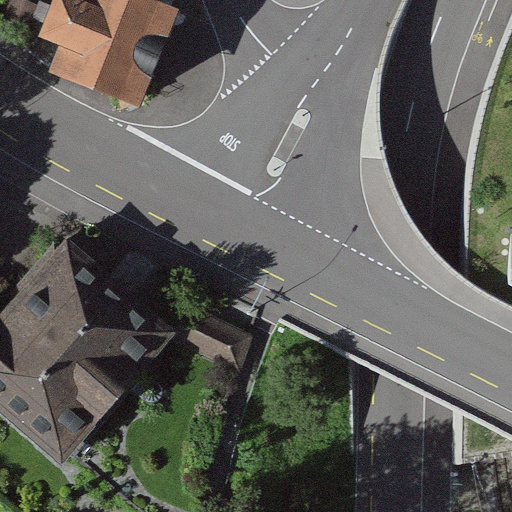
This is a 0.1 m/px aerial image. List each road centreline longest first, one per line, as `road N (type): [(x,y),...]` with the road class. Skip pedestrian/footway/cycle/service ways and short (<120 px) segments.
road 1 (tertiary): [(397,511),(405,152),(449,0)]
road 2 (tertiary): [(242,229),(511,371)]
road 3 (tertiary): [(0,98),(72,145),(242,229)]
road 4 (tertiary): [(323,81),(242,229)]
road 5 (residential): [(323,81),(274,56),(232,0)]
